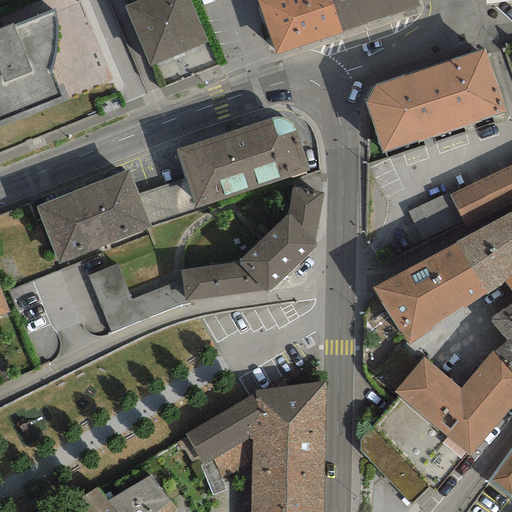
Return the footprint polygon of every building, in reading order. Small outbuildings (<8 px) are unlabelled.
[(207,42),(190,0),(138,0),(124,6),(148,66),(152,64),(207,42)] [(258,0),(257,1),(274,55),(341,32),(329,0),(258,0)] [(415,0),(329,0),(341,32),(418,6),(415,0)] [(0,125),(68,100),(62,84),(55,86),(50,71),(53,62),(55,52),(56,39),(56,25),(54,9),(13,25),(11,23),(0,27),(0,125)] [(375,87),(365,103),(382,153),(505,112),(484,50),(375,87)] [(271,126),(176,156),(194,214),(310,177),(299,141),(289,128),(271,126)] [(511,197),(511,165),(407,212),(420,242),(511,197)] [(150,233),(127,177),(35,214),(57,270),(150,233)] [(146,191),(158,217),(186,205),(175,178),(146,191)] [(324,193),(291,188),(286,215),(238,259),(238,262),(180,270),(181,280),(183,301),(188,300),(264,290),(266,293),(315,246),(313,242),(324,193)] [(511,212),(456,242),(487,294),(501,282),(511,272),(511,212)] [(456,242),(415,265),(449,319),(487,294),(456,242)] [(116,264),(87,275),(110,333),(180,305),(189,304),(188,300),(183,301),(181,280),(131,300),(116,264)] [(415,265),(372,289),(407,345),(449,319),(415,265)] [(511,272),(501,282),(511,294),(511,272)] [(0,314),(9,311),(0,290),(0,314)] [(511,303),(487,319),(506,341),(491,352),(511,375),(511,303)] [(511,404),(511,375),(491,352),(460,390),(423,359),(394,393),(399,395),(467,454),(511,404)] [(254,394),(185,434),(203,465),(212,460),(220,478),(250,473),(249,511),(322,511),(324,382),(255,391),(254,394)] [(467,454),(399,395),(370,427),(435,492),(467,454)] [(435,492),(370,427),(358,440),(359,454),(410,504),(412,500),(420,510),(435,492)] [(511,446),(488,479),(511,496),(511,446)] [(220,478),(212,460),(203,465),(200,466),(213,495),(226,490),(220,478)] [(174,511),(150,480),(106,505),(94,492),(60,511),(174,511)]
